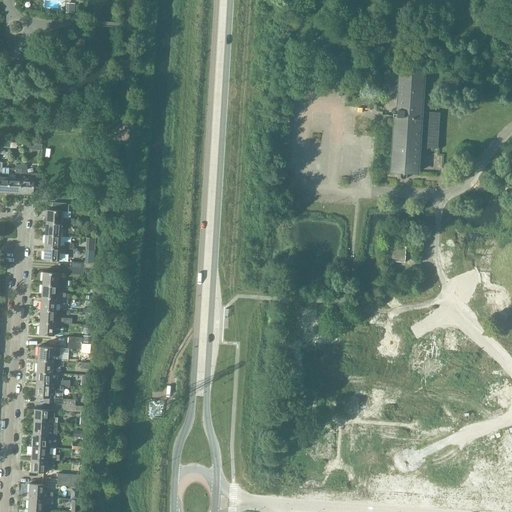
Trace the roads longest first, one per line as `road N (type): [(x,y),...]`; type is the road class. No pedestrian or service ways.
road 1 (secondary): [(215,484),(206,415),(231,0)]
road 2 (secondary): [(216,0),(190,413),(175,479)]
road 3 (residential): [(2,511),(24,214),(0,212)]
road 4 (residential): [(511,368),(440,283),(439,196)]
road 5 (residential): [(353,447),(430,453),(511,413)]
